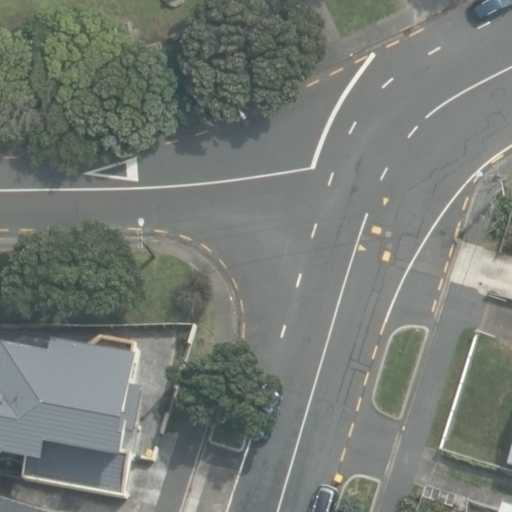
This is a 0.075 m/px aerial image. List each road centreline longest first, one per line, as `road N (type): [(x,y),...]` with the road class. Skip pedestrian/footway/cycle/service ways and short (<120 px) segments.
road 1 (residential): [(383,177),(318,167),(177,184),(0,190)]
road 2 (residential): [(279,511),(383,177)]
road 3 (residential): [(383,177),(420,123),(511,66)]
